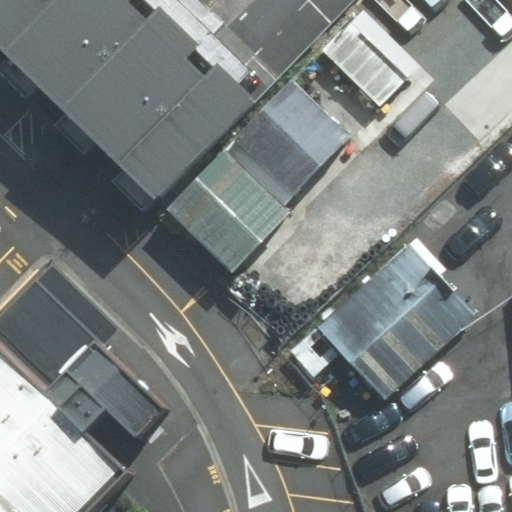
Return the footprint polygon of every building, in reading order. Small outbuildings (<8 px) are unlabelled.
[(149,0),(0,0),(0,49),(109,156),(155,202),(254,103),(209,58),(149,0)] [(356,30),(328,58),(379,108),(406,80),(356,30)] [(293,79),(167,215),(231,274),(233,272),(358,138),(293,79)] [(403,252),(316,337),(379,401),(466,316),(403,252)] [(82,511),(150,437),(5,308),(0,313),(0,511),(82,511)]
